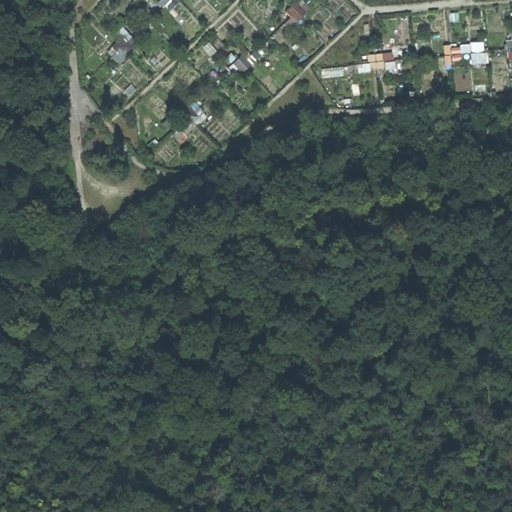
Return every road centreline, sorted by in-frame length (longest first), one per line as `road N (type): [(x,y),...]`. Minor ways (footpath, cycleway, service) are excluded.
road 1 (track): [(493,511),(486,284)]
road 2 (track): [(511,299),(499,299),(486,284),(460,105)]
road 3 (track): [(82,243),(61,299),(0,381)]
road 4 (track): [(63,0),(77,130)]
